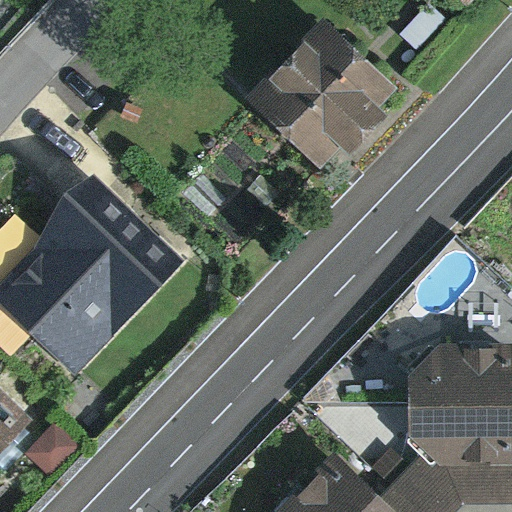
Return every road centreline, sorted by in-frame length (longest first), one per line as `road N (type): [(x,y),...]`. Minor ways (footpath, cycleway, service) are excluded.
road 1 (primary): [(511,85),(105,511)]
road 2 (residential): [(96,0),(0,104)]
